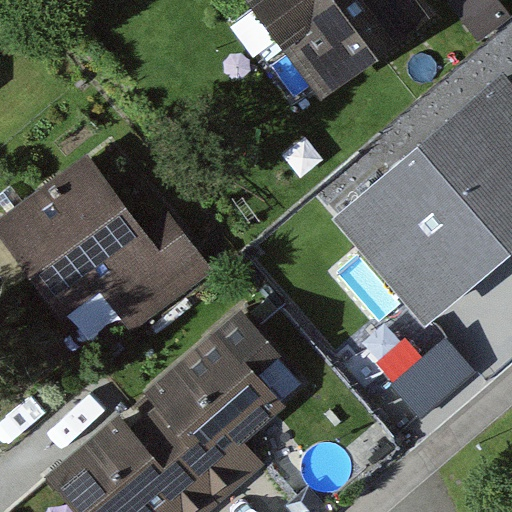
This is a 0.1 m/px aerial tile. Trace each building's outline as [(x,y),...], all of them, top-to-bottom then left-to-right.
[(253,0),(320,90),(433,7),(428,0),(253,0)] [(511,13),(500,0),(451,0),(450,1),(481,38),(511,13)] [(511,243),(511,78),(502,68),(334,215),(425,319),(511,243)] [(145,226),(88,152),(0,219),(0,224),(34,269),(68,313),(101,288),(133,330),(215,267),(169,208),(145,226)] [(34,269),(0,224),(0,266),(13,284),(34,269)] [(154,403),(144,412),(223,502),(269,462),(246,437),(289,400),(260,367),(283,347),(243,302),(142,389),(154,403)] [(434,327),(411,346),(426,364),(449,345),(434,327)] [(118,409),(44,474),(77,511),(211,511),(223,502),(144,412),(131,423),(118,409)] [(330,511),(308,486),(287,504),(294,511),(330,511)]
